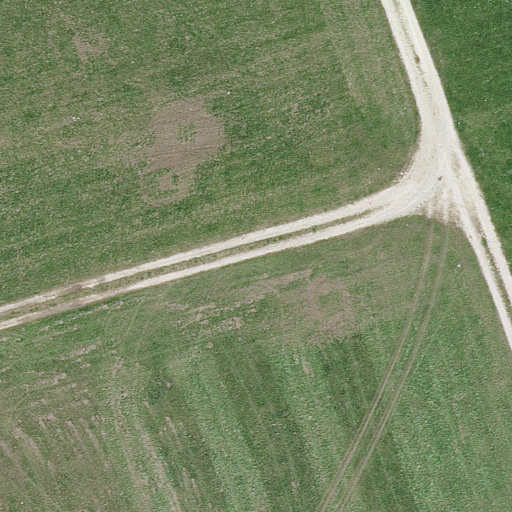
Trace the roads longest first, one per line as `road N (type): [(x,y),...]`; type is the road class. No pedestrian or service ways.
road 1 (track): [(387,0),(460,188),(0,323)]
road 2 (track): [(460,188),(293,511)]
road 3 (track): [(460,188),(511,329)]
